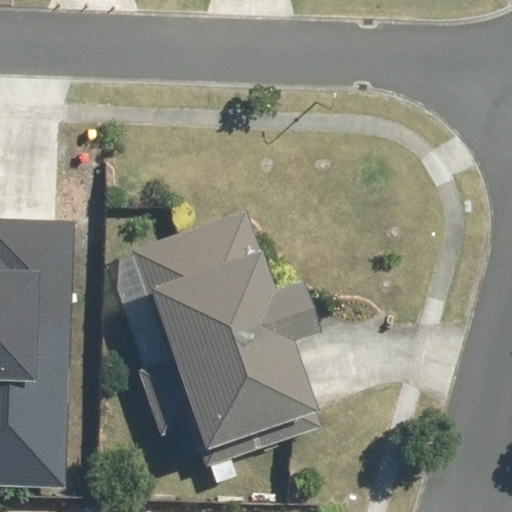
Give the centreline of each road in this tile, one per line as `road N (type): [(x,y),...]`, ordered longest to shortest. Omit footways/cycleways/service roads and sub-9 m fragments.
road 1 (residential): [(0,41),(511,63)]
road 2 (residential): [(470,511),(511,352)]
